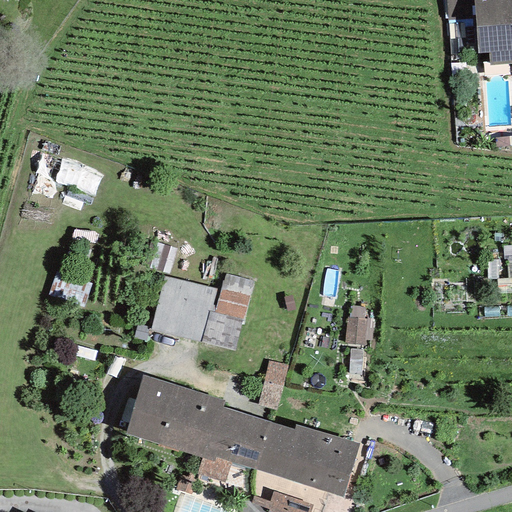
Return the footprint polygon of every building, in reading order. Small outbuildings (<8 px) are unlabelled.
[(490,53),(490,66),(511,64),(511,0),(446,0),(450,55),(490,53)] [(71,179),(77,157),(44,147),(37,169),(71,179)] [(79,158),(71,181),(96,189),(104,166),(79,158)] [(150,268),(169,274),(176,250),(157,244),(150,268)] [(243,320),(254,282),(225,274),(220,290),(214,312),(242,320),(243,320)] [(151,329),(201,343),(209,312),(214,312),(220,290),(164,277),(151,329)] [(287,312),(295,310),(291,295),(283,297),(287,312)] [(350,317),(363,319),(364,307),(351,306),(350,317)] [(234,351),(242,320),(214,312),(209,312),(201,343),(234,351)] [(347,317),(345,343),(365,345),(365,340),(371,341),(373,320),(363,319),(350,317),(347,317)] [(361,374),(362,351),(350,350),(349,374),(361,374)] [(257,406),(276,411),(287,367),(268,362),(257,406)] [(196,473),(225,484),(232,464),(241,467),(256,417),(222,407),(224,401),(143,374),(126,434),(204,456),(196,473)] [(256,417),(241,467),(343,497),(359,444),(295,425),(293,429),(256,417)] [(269,511),(310,511),(313,505),(273,492),(269,502),(267,509),(269,510),(269,511)] [(267,509),(269,502),(253,497),(250,504),(267,509)]
